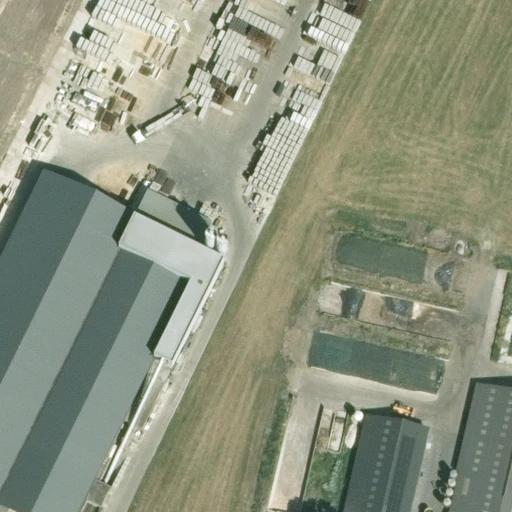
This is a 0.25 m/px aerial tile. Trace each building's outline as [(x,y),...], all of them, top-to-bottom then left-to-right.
[(330,97),(338,80),(320,71),(312,88),(330,97)] [(180,120),(169,146),(181,150),(180,151),(218,168),(230,141),(180,120)] [(275,207),(291,177),(268,165),(273,157),(258,149),(238,187),(275,207)] [(223,267),(132,223),(53,184),(0,292),(0,508),(8,511),(79,511),(85,502),(101,510),(110,490),(94,482),(123,423),(142,432),(223,267)] [(197,233),(204,219),(152,195),(147,206),(175,219),(173,222),(197,233)] [(209,249),(207,258),(227,263),(229,254),(209,249)] [(391,329),(418,330),(418,305),(392,304),(391,329)] [(511,511),(511,394),(479,387),(450,511),(511,511)] [(343,511),(409,511),(428,432),(365,418),(343,511)]
